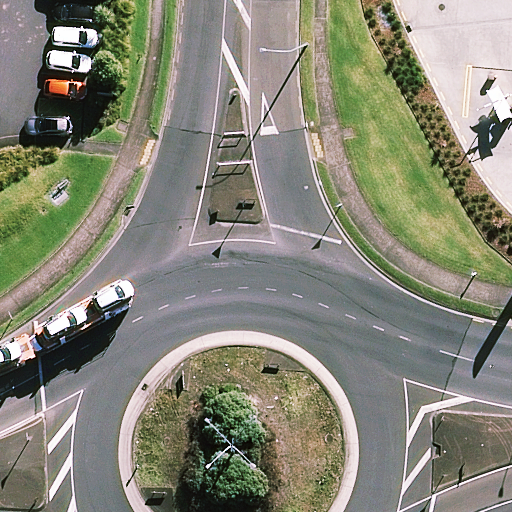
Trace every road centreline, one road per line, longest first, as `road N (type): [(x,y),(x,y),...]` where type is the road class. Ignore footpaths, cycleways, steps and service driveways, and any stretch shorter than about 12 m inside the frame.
road 1 (tertiary): [(132,323),(208,72),(235,35)]
road 2 (tertiary): [(235,35),(261,77),(318,307)]
road 3 (trunk): [(346,324),(371,361),(392,445),(382,511)]
road 4 (trunk): [(132,323),(222,289),(318,307)]
road 5 (trunk): [(346,324),(511,371)]
road 6 (trunk): [(91,511),(83,449),(104,351)]
